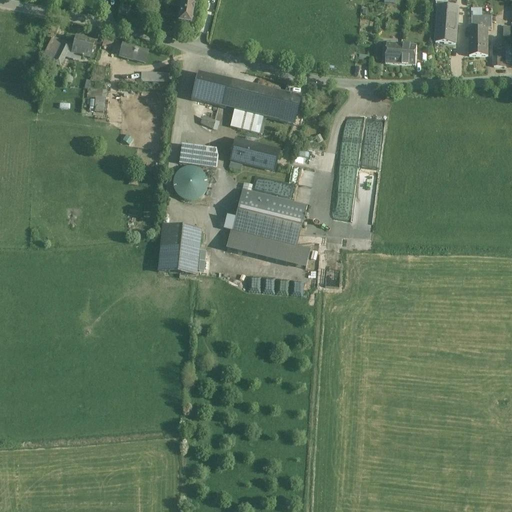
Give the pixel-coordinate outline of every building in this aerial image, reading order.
[(181,0),(178,24),(190,26),(194,0),(181,0)] [(458,9),(438,7),(436,26),(456,27),(458,9)] [(491,18),(471,18),(472,30),(469,30),(469,38),(488,38),(488,30),(492,30),(491,18)] [(456,27),(436,26),(435,43),(455,45),(456,27)] [(63,43),(52,38),(44,53),(55,58),(63,43)] [(94,42),(75,38),(73,45),(72,53),(71,54),(90,59),(94,42)] [(488,38),(469,38),(469,58),(488,58),(488,38)] [(113,41),(104,39),(101,48),(111,50),(113,41)] [(73,45),(63,43),(55,58),(52,65),(59,68),(67,53),(72,53),(73,45)] [(147,52),(123,45),(120,57),(144,64),(147,52)] [(403,46),(386,45),(385,65),(394,66),(395,57),(402,57),(403,46)] [(417,47),(403,46),(402,57),(395,57),(394,66),(416,67),(417,47)] [(505,51),(505,50),(494,50),(494,69),(505,69),(505,63),(505,51)] [(105,69),(93,67),(89,82),(102,84),(105,69)] [(140,73),(139,82),(164,82),(165,74),(140,73)] [(285,95),(197,74),(190,101),(234,111),(263,119),(294,126),(296,116),(280,113),(285,95)] [(105,93),(88,91),(87,99),(96,100),(94,113),(103,114),(105,93)] [(300,99),(285,95),(280,113),(296,116),(300,99)] [(263,119),(234,111),(230,128),(259,135),(263,119)] [(214,122),(203,118),(200,124),(205,127),(212,130),(214,122)] [(279,152),(236,142),(230,161),(243,164),(273,172),(279,152)] [(216,153),(181,149),(179,164),(216,170),(217,159),(216,153)] [(243,164),(231,161),(230,168),(241,171),(243,164)] [(190,168),(187,168),(184,169),(181,170),(178,172),(176,174),(175,176),(173,179),(173,182),(172,185),(173,188),(173,191),(175,194),(176,196),(179,198),(181,200),(184,201),(187,202),(190,202),(193,202),(196,201),(198,200),(201,198),(203,196),(205,193),(206,191),(207,188),(207,185),(207,182),(206,179),(205,176),(203,174),(201,172),(198,170),(195,169),(193,168),(190,168)] [(353,216),(354,185),(334,184),(333,215),(353,216)] [(306,207),(242,191),(235,221),(226,219),(224,227),(233,229),(232,231),(296,248),(306,207)] [(200,231),(163,228),(158,273),(195,277),(200,231)] [(296,248),(232,231),(227,251),(305,270),(310,251),(296,248)] [(230,253),(203,251),(202,264),(229,266),(230,253)] [(264,282),(248,281),(248,292),(264,293),(264,282)]
